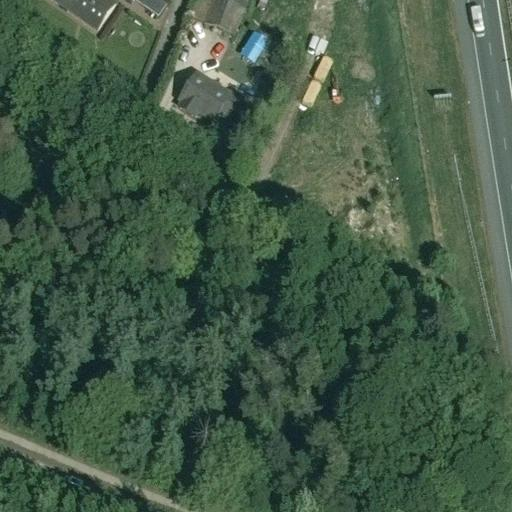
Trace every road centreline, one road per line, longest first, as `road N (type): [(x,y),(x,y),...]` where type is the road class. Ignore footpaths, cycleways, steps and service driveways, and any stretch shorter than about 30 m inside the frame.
road 1 (residential): [(0,280),(185,308),(209,290),(218,243),(200,202),(0,60)]
road 2 (motorway): [(483,0),(511,192)]
road 3 (unknown): [(124,148),(176,0)]
road 4 (tertiary): [(134,511),(0,457)]
